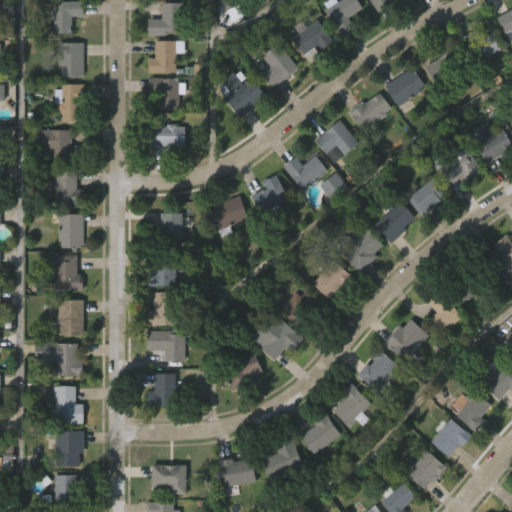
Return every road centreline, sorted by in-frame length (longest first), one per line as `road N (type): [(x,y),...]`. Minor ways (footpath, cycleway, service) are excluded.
road 1 (residential): [(117,511),(120,0)]
road 2 (residential): [(117,433),(228,432),(280,411),(330,373),(416,276),(511,202)]
road 3 (residential): [(120,182),(226,172),(470,0)]
